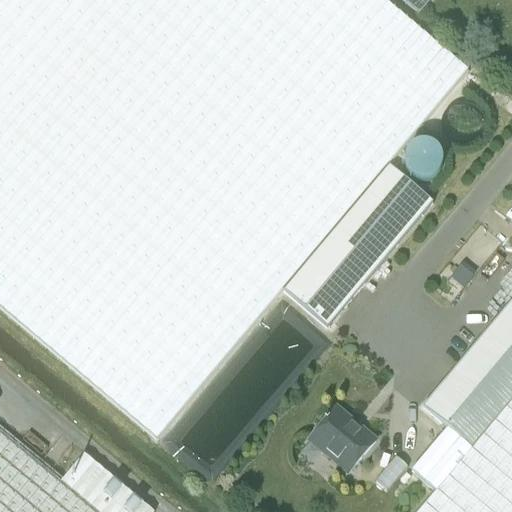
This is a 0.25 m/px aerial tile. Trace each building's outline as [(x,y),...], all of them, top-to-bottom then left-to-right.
[(0,0),(0,310),(157,443),(283,294),(388,169),(467,74),(378,0),(0,0)] [(398,0),(418,17),(432,0),(398,0)] [(432,206),(388,169),(283,294),(327,331),(432,206)] [(411,473),(435,494),(511,403),(511,302),(422,410),(447,431),(411,473)] [(511,511),(511,403),(435,494),(420,511),(511,511)] [(347,477),(374,445),(335,412),(328,420),(327,419),(323,423),(325,424),(308,444),(347,477)] [(0,511),(93,511),(0,434),(0,511)]
